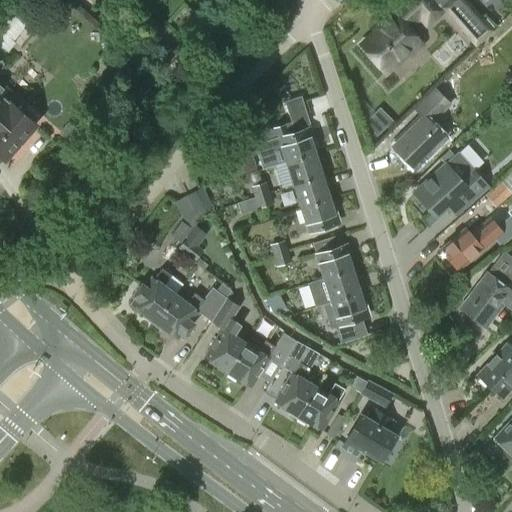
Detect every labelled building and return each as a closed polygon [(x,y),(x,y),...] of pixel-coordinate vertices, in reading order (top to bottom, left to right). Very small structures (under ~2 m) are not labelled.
[(32,0),(22,0),(0,26),(0,44),(7,51),(16,41),(13,39),(40,7),(32,0)] [(383,69),(416,41),(406,29),(419,18),(425,25),(439,13),(427,0),(409,0),(393,15),(360,43),(383,69)] [(464,0),(455,0),(443,11),(474,47),(492,31),(464,0)] [(0,162),(4,160),(34,125),(16,109),(18,106),(6,95),(8,93),(0,85),(0,162)] [(414,170),(446,139),(432,124),(451,105),(435,88),(413,110),(421,118),(395,143),(404,152),(400,155),(414,170)] [(274,165),(286,162),(314,153),(307,130),(305,130),(303,125),(306,125),(297,99),(283,103),(290,124),(273,129),(276,140),(267,142),(274,165)] [(378,107),(361,123),(373,136),(391,120),(378,107)] [(81,130),(71,121),(61,133),(72,142),(81,130)] [(294,186),(322,177),(314,153),(286,162),(294,186)] [(256,171),(252,157),(224,165),(228,179),(256,171)] [(413,193),(434,217),(456,198),(464,207),(486,187),(473,173),(462,182),(446,164),(413,193)] [(511,193),(511,171),(485,196),(496,208),(511,193)] [(301,209),(329,201),(322,177),(294,186),(301,209)] [(251,188),(254,198),(268,193),(265,183),(251,188)] [(272,205),(268,193),(254,198),(258,209),(272,205)] [(238,214),(254,209),(250,197),(235,202),(238,214)] [(308,233),(312,244),(337,236),(334,225),(337,224),(329,201),(301,209),(308,233)] [(471,236),(465,229),(440,250),(458,271),(483,250),(495,239),(501,247),(511,236),(511,216),(496,230),(488,221),(471,236)] [(181,221),(170,235),(178,241),(189,226),(181,221)] [(315,255),(323,279),(351,270),(344,246),(341,247),(337,236),(312,244),(315,255)] [(195,263),(203,252),(186,238),(178,249),(195,263)] [(270,246),(273,257),(287,252),(284,241),(270,246)] [(291,263),(287,252),(273,257),(276,268),(291,263)] [(460,309),(484,328),(511,291),(511,258),(503,252),(497,261),(460,309)] [(144,315),(142,317),(152,325),(174,296),(164,288),(172,278),(161,270),(153,280),(151,278),(144,287),(141,285),(131,297),(135,300),(131,305),(144,315)] [(351,270),(323,279),(308,284),(315,308),(322,306),(330,303),(331,304),(359,294),(351,270)] [(190,322),(197,313),(210,322),(225,298),(212,288),(205,297),(198,292),(195,296),(193,294),(186,304),(174,296),(152,325),(161,332),(163,330),(177,340),(181,334),(184,337),(193,325),(190,322)] [(278,293),(266,297),(273,312),(284,307),(278,293)] [(359,294),(331,304),(330,303),(322,306),(330,330),(335,328),(340,344),(367,335),(362,318),(366,317),(359,294)] [(217,369),(225,375),(245,344),(233,336),(240,325),(230,319),(239,307),(225,298),(210,322),(221,329),(203,358),(217,366),(217,369)] [(257,351),(245,344),(225,375),(234,380),(237,379),(250,387),(268,359),(279,367),(295,341),(281,333),(273,346),(263,340),(257,351)] [(318,354),(295,341),(289,351),(312,364),(318,354)] [(490,387),(511,363),(511,345),(510,348),(505,344),(477,375),(490,387)] [(391,368),(388,358),(383,356),(376,369),(381,372),(391,368)] [(273,402),(297,417),(315,387),(303,380),(309,369),(299,363),(292,374),(291,373),(273,402)] [(511,363),(490,387),(503,399),(511,389),(511,363)] [(385,409),(393,395),(367,381),(367,382),(361,391),(359,395),(385,409)] [(326,394),(315,387),(297,417),(321,431),(338,401),(337,400),(343,390),(333,384),(326,394)] [(368,421),(359,416),(341,446),(355,454),(358,447),(380,460),(395,436),(384,430),(390,420),(374,411),(368,421)] [(325,434),(333,438),(344,419),(337,415),(325,434)] [(511,419),(494,439),(511,456),(511,419)]
